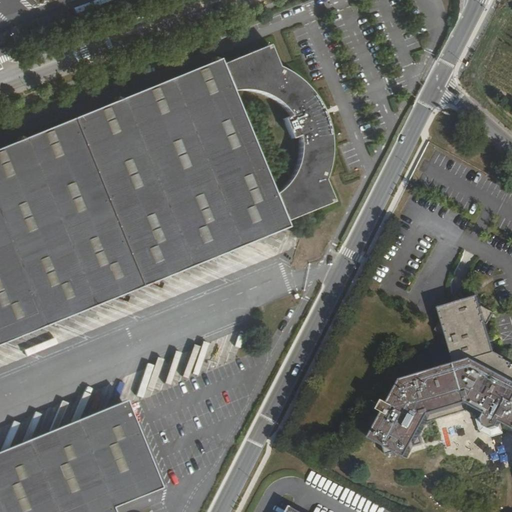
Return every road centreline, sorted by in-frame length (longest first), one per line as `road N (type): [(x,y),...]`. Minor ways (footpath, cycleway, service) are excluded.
road 1 (unclassified): [(219,511),(438,78)]
road 2 (tertiary): [(0,85),(218,0)]
